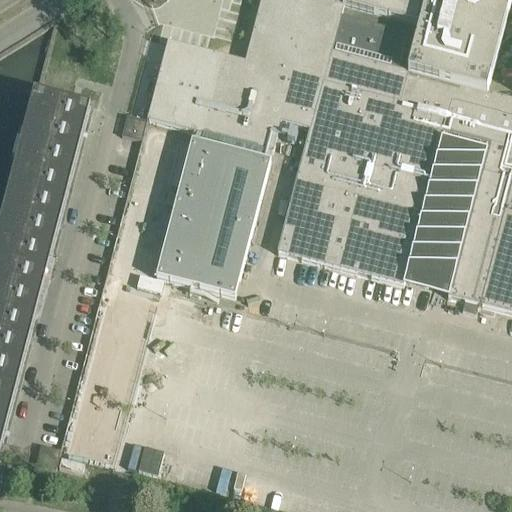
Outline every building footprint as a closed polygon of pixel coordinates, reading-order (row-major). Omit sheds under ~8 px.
[(511,0),(344,0),(343,7),(314,0),(262,0),(245,65),(168,45),(147,124),(194,136),(156,281),(235,302),(281,126),(310,133),(278,257),(404,290),(440,151),(461,157),(459,166),(475,170),(478,161),(484,163),(448,301),(511,318),(511,0)] [(0,454),(90,109),(34,94),(0,224),(0,454)] [(122,139),(143,144),(147,124),(147,123),(127,119),(122,139)] [(288,142),(287,144),(295,146),(298,136),(290,134),(289,138),(288,142)] [(114,447),(136,350),(139,351),(149,304),(110,295),(77,438),(114,447)] [(56,474),(60,459),(61,453),(42,448),(36,469),(56,474)] [(164,457),(145,451),(138,475),(158,481),(164,457)]
